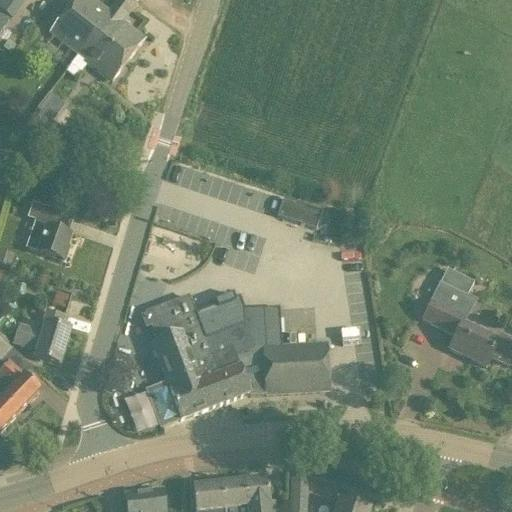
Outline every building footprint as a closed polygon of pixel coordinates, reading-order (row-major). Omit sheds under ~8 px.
[(12,24),(27,0),(0,0),(0,36),(9,22),(12,24)] [(110,15),(108,13),(90,0),(76,0),(48,37),(76,58),(77,59),(110,15)] [(77,59),(76,58),(65,73),(75,82),(85,69),(81,66),(83,64),(111,85),(145,42),(122,25),(137,6),(128,0),(117,0),(108,13),(110,15),(77,59)] [(61,151),(49,181),(62,186),(74,156),(61,151)] [(276,220),(315,232),(321,215),(282,202),(276,220)] [(70,239),(66,238),(73,220),(31,206),(26,221),(34,224),(27,244),(16,241),(14,246),(16,249),(64,265),(68,253),(66,252),(70,239)] [(355,239),(351,214),(335,217),(339,242),(355,239)] [(0,270),(8,272),(13,255),(0,251),(0,270)] [(439,287),(465,300),(472,286),(445,273),(439,287)] [(248,398),(330,394),(328,345),(254,350),(234,294),(217,300),(218,303),(208,306),(207,303),(191,309),(188,300),(148,312),(161,342),(151,347),(169,385),(148,393),(163,431),(248,398)] [(497,344),(463,327),(466,319),(432,302),(421,324),(455,340),(449,353),(485,371),(489,363),(507,373),(511,362),(511,342),(501,337),(497,344)] [(44,329),(42,335),(33,332),(35,321),(20,317),(11,349),(31,355),(29,361),(34,362),(58,369),(69,334),(60,332),(64,319),(44,313),(40,328),(44,329)] [(0,366),(3,370),(0,373),(0,381),(4,385),(0,390),(0,400),(1,402),(2,401),(18,417),(39,395),(23,379),(30,371),(0,341),(0,366)] [(0,435),(18,417),(2,401),(1,402),(0,400),(0,435)] [(275,511),(275,507),(269,507),(266,483),(241,485),(244,511),(245,511),(244,511),(275,511)] [(241,485),(216,488),(218,511),(244,511),(245,511),(244,511),(241,485)] [(218,511),(216,488),(191,491),(193,511),(218,511)] [(163,511),(161,494),(124,500),(125,511),(163,511)]
